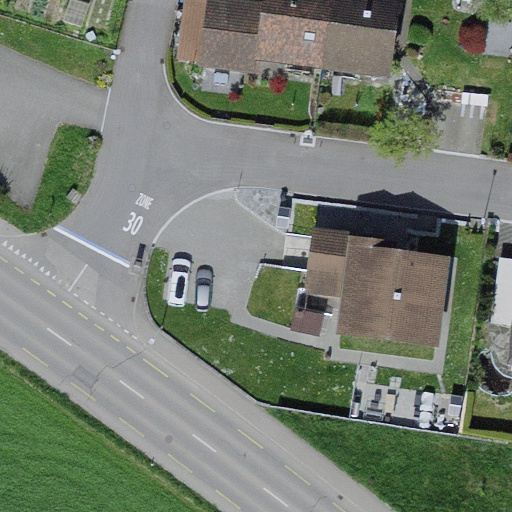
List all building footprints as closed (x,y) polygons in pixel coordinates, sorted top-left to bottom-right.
[(230,67),(239,7),(185,0),(183,0),(175,59),(230,67)] [(261,0),(253,57),(319,66),(327,0),(261,0)] [(394,0),(393,0),(327,0),(319,66),(384,75),(394,0)] [(311,239),(311,241),(306,275),(348,281),(341,329),(426,340),(435,270),(380,263),(382,248),(311,239)] [(511,265),(497,263),(489,324),(511,326),(511,343),(508,371),(511,371),(511,265)]
